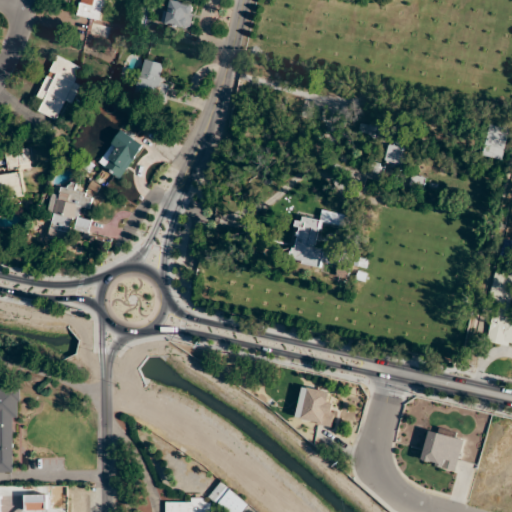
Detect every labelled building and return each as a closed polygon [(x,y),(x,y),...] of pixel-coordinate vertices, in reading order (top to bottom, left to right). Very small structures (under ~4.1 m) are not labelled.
[(81,0),(78,16),(103,21),(107,0),(81,0)] [(166,0),(162,24),(190,29),(195,4),(185,2),(185,0),(166,0)] [(80,66),(56,56),(36,100),(43,103),(39,113),(55,120),(64,101),(72,104),(81,83),(74,80),(80,66)] [(170,77),(161,75),(164,64),(144,59),(137,88),(165,95),(170,77)] [(405,144),(388,140),(391,130),(362,123),(359,135),(375,138),(371,156),(386,159),(384,168),(399,172),(405,144)] [(99,165),(122,179),(143,143),(120,129),(99,165)] [(21,169),(32,168),(29,149),(6,152),(9,173),(0,173),(0,197),(24,195),(21,169)] [(47,240),(71,243),(73,230),(89,232),(91,220),(77,218),(79,206),(86,207),(88,193),(60,189),(59,196),(53,195),(47,240)] [(316,249),(320,219),(296,216),(290,263),(321,267),(322,259),(331,261),(332,251),(316,249)] [(510,244),(501,244),(501,264),(510,264),(510,244)] [(511,272),(511,270),(490,270),(487,346),(511,346),(511,320),(510,321),(511,272)] [(0,473),(12,473),(13,420),(19,420),(19,388),(0,387),(0,473)] [(296,419),(332,426),(336,404),(328,403),(331,392),(302,387),(296,419)] [(456,472),(465,435),(430,426),(420,463),(456,472)] [(212,511),(212,508),(219,508),(224,511),(244,511),(249,506),(221,483),(207,500),(165,501),(165,511),(212,511)]
